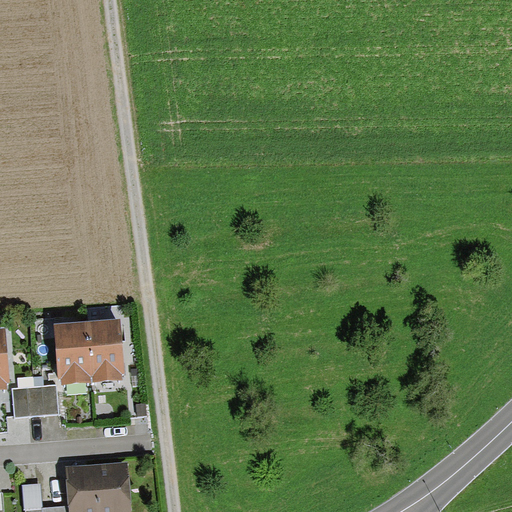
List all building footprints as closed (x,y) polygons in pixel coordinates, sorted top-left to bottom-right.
[(121,319),(56,324),(60,377),(61,377),(62,385),(124,380),(123,374),(126,374),(121,319)] [(6,328),(0,328),(0,388),(7,388),(6,381),(10,381),(6,328)] [(57,385),(13,389),(15,417),(59,414),(57,385)] [(130,511),(127,464),(66,468),(68,507),(68,511),(130,511)] [(68,511),(68,507),(42,509),(41,485),(23,486),(25,510),(27,510),(26,511),(68,511)]
